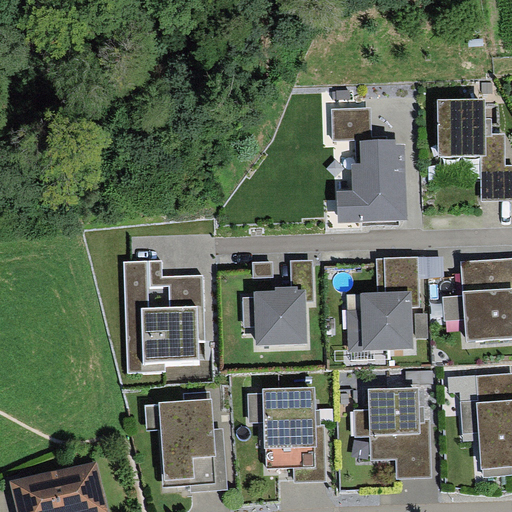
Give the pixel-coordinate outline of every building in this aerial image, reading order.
[(486,103),(437,103),(438,162),(480,162),(481,204),(511,203),(511,167),(506,168),(506,136),(493,136),(493,123),(486,123),(486,103)] [(337,195),(338,228),(409,225),(406,149),(397,149),(397,144),(388,144),(387,138),(372,139),(371,110),(332,112),(334,143),(357,142),(358,169),(353,169),(354,195),(337,195)] [(377,296),(361,297),(361,312),(348,313),(349,355),(414,353),(412,310),(420,310),(419,259),(376,261),(377,296)] [(511,260),(461,264),(463,298),(443,299),(444,324),(465,323),(467,346),(511,343),(511,260)] [(275,295),(255,296),(257,351),(309,349),(307,305),(315,305),(314,262),(291,263),(292,291),(275,291),(275,295)] [(150,290),(149,264),(124,264),(127,376),(167,375),(167,368),(142,369),(140,312),(150,311),(150,290)] [(162,264),(149,264),(150,290),(169,289),(170,311),(150,311),(140,312),(142,369),(167,368),(200,367),(199,344),(206,344),(204,277),(163,279),(162,264)] [(274,264),(252,265),(253,281),(274,280),(274,264)] [(511,376),(476,378),(478,402),(460,403),(462,436),(479,435),(482,474),(511,471),(511,376)] [(317,427),(316,391),(262,393),(262,395),(249,395),(249,425),(265,424),(266,471),(295,470),(296,484),(326,484),(325,427),(317,427)] [(420,392),(368,393),(368,412),(354,412),(355,440),(370,439),(371,464),(396,463),(397,481),(432,480),(431,421),(421,422),(420,392)] [(184,405),(145,408),(147,435),(159,434),(163,490),(190,488),(191,496),(229,493),(224,430),(215,431),(212,394),(184,396),(184,405)] [(108,511),(97,464),(10,485),(16,511),(108,511)]
